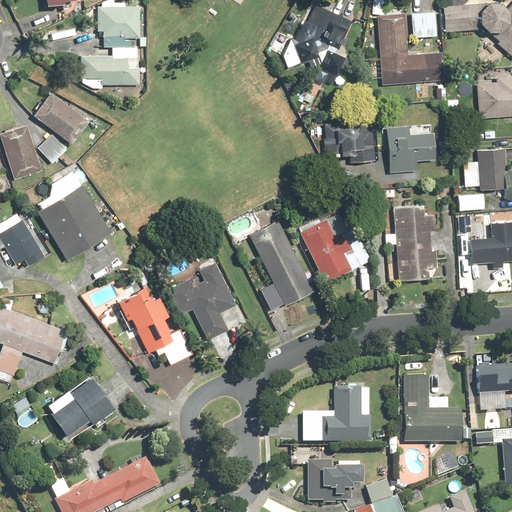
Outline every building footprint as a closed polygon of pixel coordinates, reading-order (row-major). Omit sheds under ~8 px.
[(499,0),(495,0),(494,2),(443,3),(443,30),(486,29),(511,49),(511,0),(509,0),(508,2),(503,2),(499,0)] [(317,2),(308,21),(321,28),(318,35),(301,43),(292,37),(285,55),(289,68),(311,61),(315,70),(320,66),(337,74),(345,58),(336,53),(352,21),(317,2)] [(98,7),(98,32),(103,32),(103,37),(104,37),(125,37),(125,38),(140,38),(140,7),(125,7),(102,7),(98,7)] [(406,10),(376,11),(379,57),(372,57),(373,77),(379,77),(380,83),(415,81),(416,95),(434,94),(433,80),(446,80),(444,53),(409,55),(406,10)] [(436,10),(410,12),(412,37),(438,35),(436,10)] [(104,37),(104,48),(112,48),(112,56),(113,56),(113,58),(128,58),(129,68),(139,68),(139,59),(137,59),(137,47),(135,47),(135,41),(125,41),(125,38),(125,37),(104,37)] [(112,56),(81,56),(81,78),(82,78),(102,78),(102,85),(103,85),(140,85),(140,68),(139,68),(129,68),(128,58),(113,58),(113,56),(112,56)] [(511,67),(480,68),(480,117),(511,116),(511,67)] [(102,78),(82,78),(82,83),(93,89),(103,89),(103,85),(102,85),(102,78)] [(446,88),(436,88),(436,100),(447,100),(446,88)] [(52,93),(34,116),(72,145),(90,121),(52,93)] [(459,100),(448,99),(448,112),(459,113),(459,100)] [(323,115),(310,115),(310,126),(324,126),(323,115)] [(437,119),(387,121),(389,172),(418,171),(417,159),(438,158),(437,119)] [(27,121),(0,130),(0,134),(16,179),(43,169),(27,121)] [(373,121),(326,123),(328,158),(350,157),(351,163),(375,161),(373,121)] [(497,130),(484,130),(484,140),(497,139),(497,130)] [(52,134),(38,148),(53,164),(67,150),(52,134)] [(502,198),(511,198),(511,162),(508,162),(507,146),(463,146),(464,188),(502,187),(502,198)] [(83,183),(37,211),(66,259),(112,232),(83,183)] [(486,191),(458,191),(459,208),(486,208),(486,191)] [(431,202),(394,205),(395,229),(386,230),(387,250),(396,250),(398,280),(436,277),(431,202)] [(47,254),(18,209),(0,219),(0,266),(3,265),(0,260),(0,249),(4,246),(16,265),(26,259),(31,265),(47,254)] [(326,214),(299,226),(324,280),(371,257),(356,225),(335,234),(326,214)] [(316,290),(280,215),(248,230),(273,282),(261,288),(272,312),(316,290)] [(466,235),(468,262),(511,259),(511,222),(490,223),(490,234),(466,235)] [(245,318),(216,259),(200,267),(202,272),(170,287),(183,313),(193,309),(206,337),(245,318)] [(155,281),(121,299),(148,352),(156,348),(159,354),(166,351),(172,363),(193,352),(155,281)] [(72,329),(0,302),(0,340),(4,342),(0,353),(0,378),(11,383),(24,349),(59,362),(72,329)] [(511,359),(476,361),(479,408),(508,407),(508,394),(511,393),(511,359)] [(93,370),(49,404),(76,438),(120,404),(93,370)] [(431,370),(403,371),(403,443),(467,442),(466,403),(431,403),(431,370)] [(302,408),(302,438),(371,439),(371,413),(363,413),(363,383),(334,382),(333,409),(302,408)] [(511,434),(501,435),(503,485),(511,484),(511,434)] [(399,436),(390,436),(389,454),(398,454),(399,436)] [(453,451),(436,457),(442,474),(460,468),(453,451)] [(148,455),(53,499),(59,511),(98,511),(161,483),(148,455)] [(365,459),(307,458),(306,500),(353,502),(353,484),(365,484),(365,459)] [(402,511),(389,477),(366,486),(375,511),(402,511)] [(475,511),(466,488),(450,495),(455,507),(444,511),(440,501),(416,511),(475,511)]
